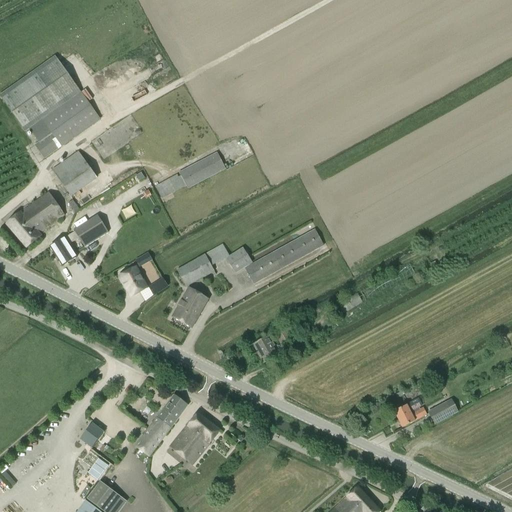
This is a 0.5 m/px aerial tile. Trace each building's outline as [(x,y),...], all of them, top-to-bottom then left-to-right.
[(56,58),(17,85),(0,97),(25,133),(30,129),(39,143),(34,146),(44,160),(86,130),(100,121),(56,58)] [(70,196),(96,178),(79,153),(53,171),(70,196)] [(225,169),(217,154),(179,174),(181,177),(178,178),(177,176),(156,187),(162,199),(186,187),(188,190),(225,169)] [(48,194),(21,214),(20,213),(6,226),(26,250),(41,238),(39,235),(65,217),(48,194)] [(79,210),(73,202),(68,205),(75,213),(79,210)] [(65,238),(51,247),(63,267),(77,258),(70,245),(78,240),(78,241),(80,240),(85,248),(86,248),(108,234),(109,233),(98,216),(75,231),(75,232),(75,233),(66,239),(65,238)] [(254,285),(304,257),(324,246),(315,231),(246,270),(254,285)] [(212,267),(229,257),(223,246),(178,272),(187,288),(215,272),(212,267)] [(237,274),(253,264),(244,250),(228,260),(237,274)] [(135,261),(139,268),(151,261),(147,254),(135,261)] [(131,298),(147,289),(136,270),(120,278),(131,298)] [(162,279),(149,287),(155,296),(168,287),(162,279)] [(173,319),(183,324),(192,329),(209,300),(189,290),(173,319)] [(309,324),(306,317),(298,321),(302,327),(309,324)] [(282,347),(293,341),(288,330),(277,336),(282,347)] [(270,337),(265,339),(254,346),(264,364),(276,358),(275,357),(281,354),(283,352),(283,350),(281,347),(279,347),(277,347),(276,348),(270,337)] [(174,397),(157,420),(164,425),(168,418),(170,420),(172,418),(176,422),(187,407),(174,397)] [(410,406),(407,408),(406,406),(394,412),(403,428),(415,422),(427,415),(423,408),(420,410),(419,409),(423,407),(419,399),(409,404),(410,406)] [(451,399),(446,402),(429,412),(435,424),(457,412),(451,399)] [(192,466),(220,432),(198,415),(187,428),(187,427),(170,448),(192,466)] [(164,425),(157,420),(135,448),(149,458),(176,422),(172,418),(170,420),(168,418),(164,425)] [(81,441),(91,449),(113,465),(125,450),(92,425),(81,441)] [(99,484),(86,502),(99,511),(108,511),(118,499),(99,484)] [(380,511),(358,487),(347,497),(331,511),(380,511)] [(99,511),(86,502),(78,511),(99,511)]
